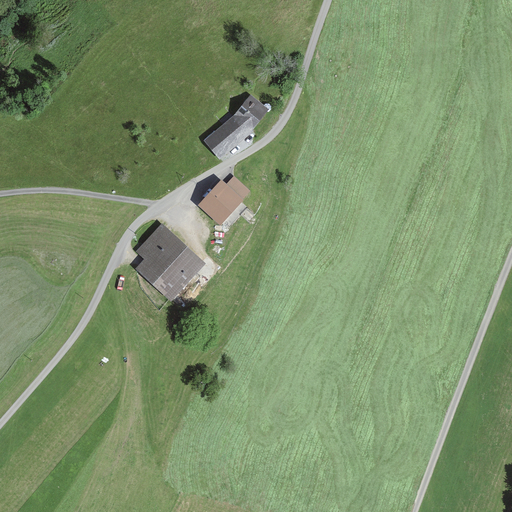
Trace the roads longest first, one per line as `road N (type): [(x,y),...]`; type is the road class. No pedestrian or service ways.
road 1 (unclassified): [(329,0),(277,129),(136,223),(85,320),(0,425)]
road 2 (unclassified): [(511,256),(415,511)]
